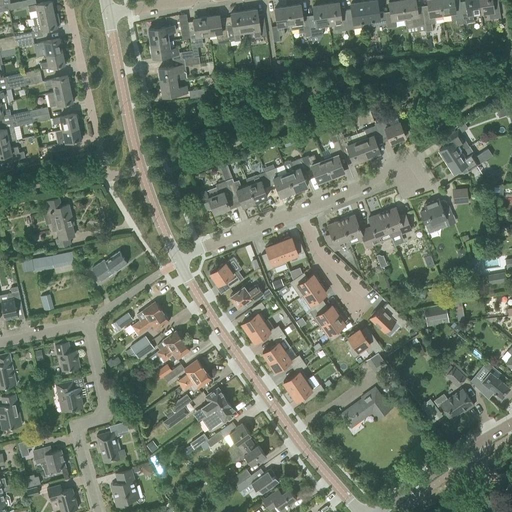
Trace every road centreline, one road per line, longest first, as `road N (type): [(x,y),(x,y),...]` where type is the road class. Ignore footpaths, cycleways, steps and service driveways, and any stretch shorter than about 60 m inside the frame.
road 1 (tertiary): [(358,511),(252,379),(180,263)]
road 2 (residential): [(98,511),(80,443),(83,423),(106,414),(111,394),(89,324)]
road 3 (residential): [(105,177),(67,0)]
road 4 (tertiary): [(140,169),(106,15)]
road 5 (residential): [(298,212),(404,163),(416,188)]
road 6 (residential): [(180,263),(298,212)]
